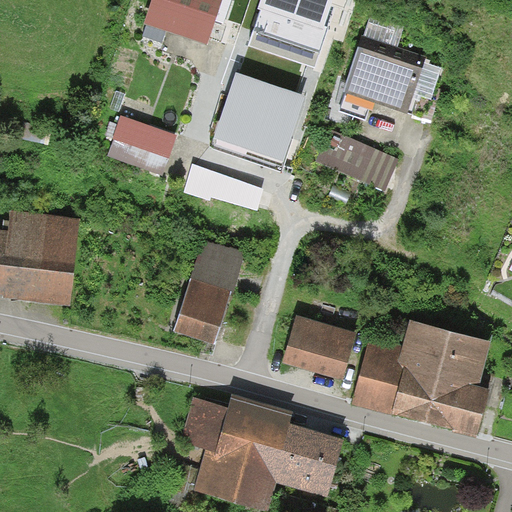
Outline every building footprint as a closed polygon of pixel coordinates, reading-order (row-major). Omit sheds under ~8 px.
[(153,0),(144,26),(207,47),(212,31),(222,0),(153,0)] [(256,7),(239,59),(297,78),(314,26),(305,23),(256,7)] [(310,8),(305,23),(314,26),(334,33),(339,17),(310,8)] [(371,16),(360,49),(394,60),(404,27),(371,16)] [(360,49),(359,49),(344,95),(408,116),(413,100),(423,70),(394,60),(360,49)] [(423,70),(413,100),(418,101),(420,102),(421,97),(431,100),(435,87),(441,69),(425,64),(423,70)] [(305,96),(237,72),(215,134),(283,158),(305,96)] [(441,89),(435,87),(431,100),(421,97),(420,102),(418,101),(413,114),(432,122),(441,89)] [(163,176),(169,158),(146,150),(151,137),(122,126),(116,140),(114,139),(108,157),(163,176)] [(331,130),(317,162),(386,192),(400,160),(331,130)] [(251,185),(193,165),(184,192),(199,198),(196,207),(267,232),(270,224),(252,217),(255,207),(245,203),(251,185)] [(81,219),(10,211),(8,231),(0,229),(0,296),(2,296),(2,299),(71,306),(81,219)] [(204,241),(191,280),(232,292),(234,294),(245,252),(204,241)] [(232,292),(191,280),(175,333),(215,346),(216,342),(232,292)] [(356,334),(297,317),(284,364),(343,381),(356,334)] [(491,344),(410,322),(403,347),(397,368),(405,371),(392,417),(477,440),(490,392),(479,388),(491,344)] [(397,368),(403,347),(370,339),(353,406),(392,417),(405,371),(397,368)] [(294,413),(233,395),(229,409),(216,454),(206,451),(194,491),(265,511),(269,511),(277,485),(328,499),(345,440),(290,424),(294,413)] [(216,454),(229,409),(194,399),(181,444),(206,451),(216,454)]
